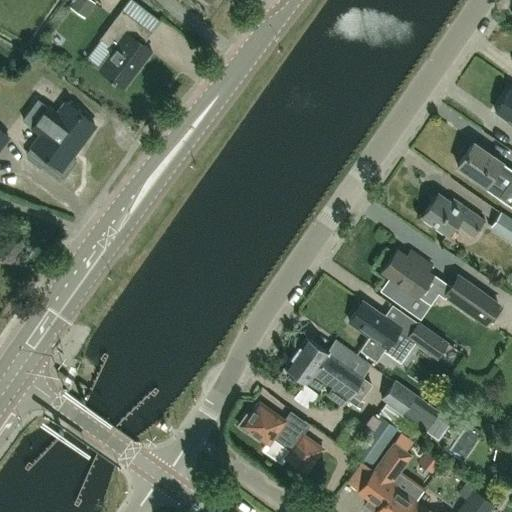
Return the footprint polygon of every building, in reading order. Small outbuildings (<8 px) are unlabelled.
[(125,87),(152,51),(143,44),(152,32),(123,10),(101,38),(114,48),(99,67),(112,77),(111,78),(114,81),(116,80),(125,87)] [(511,85),(495,110),(511,121),(511,85)] [(64,176),(76,160),(72,156),(77,150),(76,149),(95,124),(66,102),(58,113),(38,99),(23,119),(42,133),(28,153),(28,156),(40,166),(44,165),(60,177),(64,176)] [(511,184),(511,169),(501,162),(502,161),(474,141),(457,164),(485,184),(483,187),(502,200),(511,184)] [(473,234),(484,218),(453,197),(451,200),(438,192),(422,215),(448,233),(455,222),(473,234)] [(511,219),(500,212),(491,225),(511,239),(511,219)] [(431,274),(427,271),(431,265),(413,252),(409,258),(397,249),(382,270),(390,276),(381,289),(407,308),(431,274)] [(498,304),(457,275),(446,292),(487,320),(498,304)] [(370,334),(368,336),(378,342),(380,338),(388,344),(400,327),(384,315),(363,300),(349,320),(370,334)] [(448,342),(418,321),(409,333),(408,335),(438,356),(446,345),(448,342)] [(318,388),(325,379),(333,385),(327,393),(343,404),(347,398),(356,404),(371,382),(327,351),(328,351),(306,336),(286,365),(318,388)] [(65,429),(83,404),(66,391),(76,368),(70,366),(61,390),(43,414),(65,429)] [(395,379),(382,397),(386,400),(376,415),(378,416),(355,449),(372,461),(395,428),(407,410),(428,425),(438,410),(395,379)] [(307,406),(317,392),(305,383),(294,397),(307,406)] [(281,423),(283,420),(259,402),(250,414),(247,412),(238,425),(247,431),(250,428),(258,434),(257,435),(267,442),(272,435),(292,448),(286,456),(306,470),(322,447),(303,433),(300,436),(281,423)] [(359,489),(369,497),(365,503),(375,510),(375,511),(376,511),(375,511),(406,511),(415,500),(395,485),(397,482),(393,479),(412,454),(395,441),(375,468),(359,489)] [(474,488),(456,511),(486,511),(493,502),(474,488)] [(445,511),(432,511),(415,500),(406,511),(447,511),(446,511),(445,511)]
